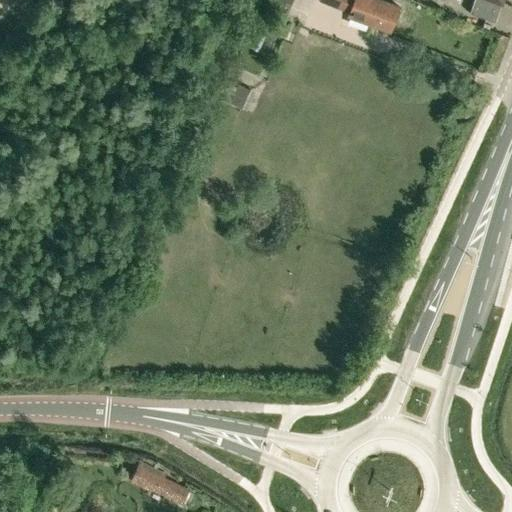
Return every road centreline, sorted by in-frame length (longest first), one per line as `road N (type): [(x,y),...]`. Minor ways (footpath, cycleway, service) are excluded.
road 1 (primary): [(436,449),(438,414),(511,138)]
road 2 (primary): [(511,138),(379,426)]
road 3 (tertiary): [(343,444),(136,414)]
road 4 (tertiary): [(136,414),(298,470),(326,494)]
road 5 (tertiary): [(136,414),(0,407)]
